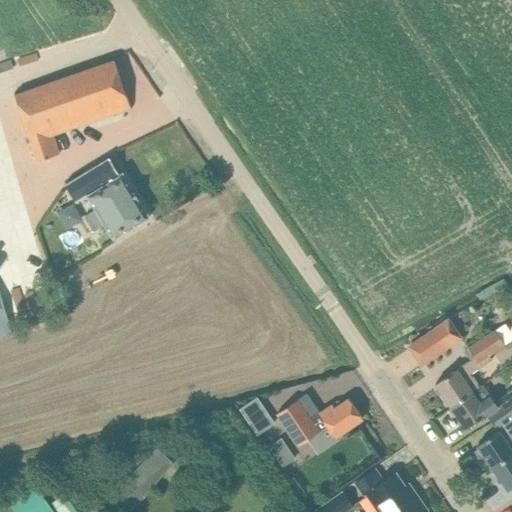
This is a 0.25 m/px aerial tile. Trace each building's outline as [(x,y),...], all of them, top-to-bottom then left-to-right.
[(114,60),(95,66),(15,94),(36,161),(59,154),(53,135),(130,107),(114,60)] [(5,91),(0,92),(0,115),(12,112),(5,91)] [(109,157),(92,168),(65,184),(76,202),(87,195),(97,212),(87,218),(94,231),(104,224),(113,239),(149,217),(122,172),(119,174),(109,157)] [(0,287),(0,338),(14,334),(0,287)] [(448,320),(426,335),(409,346),(422,364),(460,338),(448,320)] [(451,407),(484,385),(483,383),(478,386),(470,373),(493,359),(490,355),(505,345),(495,330),(468,348),(474,357),(435,383),(451,407)] [(451,407),(466,429),(486,415),(492,423),(511,409),(511,391),(496,402),(484,385),(451,407)] [(307,393),(290,404),(276,413),(298,445),(327,426),(335,437),(362,418),(348,398),(334,408),(332,404),(320,413),(307,393)] [(511,409),(492,423),(497,431),(477,445),(484,456),(480,459),(487,468),(491,466),(493,468),(511,455),(511,409)] [(268,418),(254,428),(265,443),(279,433),(268,418)] [(282,439),(269,448),(283,468),(296,460),(282,439)] [(114,495),(132,511),(175,463),(157,447),(114,495)] [(511,455),(493,468),(507,490),(511,487),(511,455)] [(364,496),(367,494),(366,493),(378,485),(369,472),(354,482),(364,496)] [(424,511),(426,511),(416,496),(412,499),(394,474),(378,485),(366,493),(367,494),(379,511),(424,511)] [(319,491),(307,486),(303,496),(316,501),(319,491)] [(83,511),(69,491),(52,502),(59,511),(83,511)] [(313,511),(343,511),(350,508),(340,493),(313,511)]
